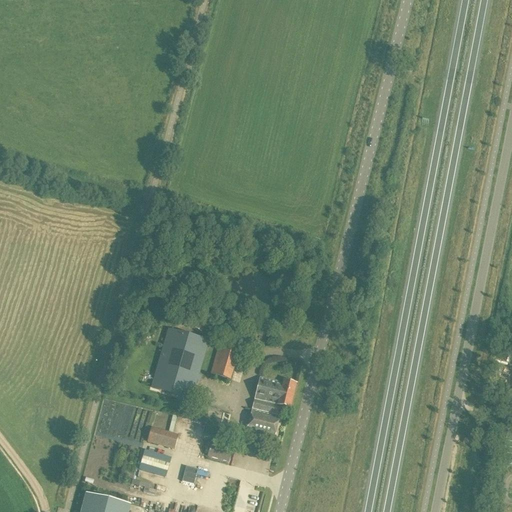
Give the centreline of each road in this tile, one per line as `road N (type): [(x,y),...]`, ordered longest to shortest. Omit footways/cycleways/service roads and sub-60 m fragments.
road 1 (tertiary): [(280,511),(407,0)]
road 2 (trunk): [(387,511),(484,0)]
road 3 (trunk): [(463,0),(367,511)]
road 4 (unclassified): [(511,124),(435,511)]
